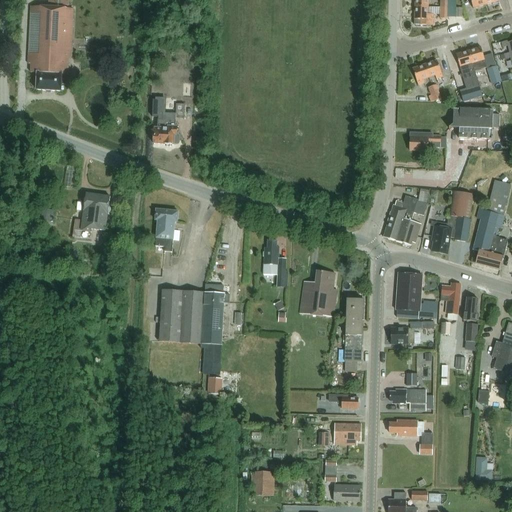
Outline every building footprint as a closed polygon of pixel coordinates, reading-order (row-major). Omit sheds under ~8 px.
[(49,0),(49,8),(68,9),(68,0),(49,0)] [(470,0),(473,9),(486,5),(484,0),(470,0)] [(70,59),(73,9),(68,9),(49,8),(32,7),(29,65),(31,65),(31,73),(37,73),(36,90),(60,92),(61,85),(66,85),(67,59),(70,59)] [(428,15),(428,7),(414,7),(414,20),(414,25),(433,26),(433,15),(428,15)] [(448,19),(449,8),(440,8),(440,19),(448,19)] [(507,42),(502,43),(503,48),(508,47),(510,54),(510,55),(511,54),(511,42),(508,43),(507,42)] [(480,90),(484,89),(480,75),(476,76),(475,72),(487,69),(481,48),(468,51),(480,90)] [(480,90),(468,51),(456,55),(466,90),(460,92),(463,103),(482,97),(480,90)] [(437,61),(425,65),(429,79),(437,76),(438,80),(443,78),(437,61)] [(425,65),(412,70),(418,87),(423,85),(422,81),(429,79),(425,65)] [(497,66),(487,69),(491,84),(501,81),(497,66)] [(437,91),(440,91),(438,86),(432,88),(436,101),(440,100),(437,91)] [(430,103),(436,101),(432,88),(428,89),(431,98),(429,99),(430,103)] [(184,119),(185,104),(176,104),(176,114),(163,113),(163,120),(158,120),(158,128),(155,128),(154,135),(154,142),(154,144),(164,145),(165,145),(167,147),(171,148),(172,145),(174,145),(178,145),(179,143),(180,136),(178,135),(177,135),(177,127),(175,127),(176,118),(184,119)] [(499,129),(499,116),(493,115),(493,110),(454,109),(453,125),(449,129),(459,129),(459,139),(489,140),(489,130),(492,131),(492,129),(499,129)] [(432,135),(410,135),(409,152),(428,153),(428,149),(440,150),(440,138),(432,137),(432,135)] [(74,167),(68,166),(64,187),(71,188),(74,167)] [(504,175),(500,178),(504,183),(508,180),(504,175)] [(502,216),(510,185),(495,181),(488,208),(480,206),(477,220),(481,221),(474,250),(475,251),(472,264),(500,271),(508,241),(500,239),(500,238),(496,237),(498,228),(502,229),(505,217),(502,216)] [(467,243),(475,195),(452,192),(447,216),(449,216),(454,217),(452,230),(450,238),(455,239),(454,241),(467,243)] [(75,220),(74,230),(82,231),(90,233),(91,230),(92,230),(105,232),(107,215),(108,215),(109,214),(110,212),(110,210),(109,208),(110,197),(85,194),(83,210),(84,210),(83,221),(75,220)] [(418,202),(419,200),(408,197),(406,204),(398,201),(396,206),(395,206),(384,238),(404,244),(412,222),(414,213),(425,216),(428,204),(418,202)] [(179,212),(157,210),(156,221),(158,221),(156,238),(157,238),(156,246),(165,247),(165,252),(172,252),(175,223),(178,223),(179,212)] [(432,222),(431,227),(435,227),(452,230),(454,217),(449,216),(447,224),(447,225),(432,222)] [(412,222),(404,244),(411,247),(412,243),(415,244),(421,225),(412,222)] [(450,238),(452,230),(435,227),(432,242),(434,242),(432,253),(447,256),(450,238)] [(112,241),(105,240),(106,235),(101,235),(100,244),(112,245),(112,241)] [(264,275),(278,275),(278,287),(288,288),(288,287),(288,272),(286,272),(286,259),(279,259),(279,248),(277,248),(277,241),(273,241),(268,240),(268,251),(265,251),(264,265),(264,275)] [(335,274),(317,272),(316,283),(305,282),(301,314),(334,317),(337,290),(333,290),(335,274)] [(420,306),(422,275),(399,274),(396,311),(397,311),(397,318),(418,320),(418,318),(437,320),(438,308),(420,306)] [(457,322),(461,285),(452,284),(451,288),(449,287),(446,314),(448,315),(448,321),(457,322)] [(208,363),(221,364),(224,303),(229,304),(230,295),(223,295),(224,286),(206,285),(205,294),(203,293),(200,344),(209,345),(208,363)] [(156,318),(156,323),(160,323),(159,342),(200,344),(203,293),(162,291),(161,318),(156,318)] [(464,321),(478,322),(479,315),(476,314),(478,299),(467,298),(465,313),(464,313),(464,321)] [(347,299),(345,362),(362,362),(364,300),(347,299)] [(285,308),(281,302),(275,305),(279,312),(285,308)] [(511,324),(508,323),(502,344),(496,342),(492,357),(497,359),(494,369),(510,374),(511,366),(511,324)] [(441,335),(450,336),(450,324),(442,324),(441,335)] [(476,343),(478,325),(467,324),(466,342),(476,343)] [(409,329),(391,328),(391,345),(408,345),(414,345),(414,329),(409,329)] [(465,370),(465,358),(457,358),(456,370),(465,370)] [(417,374),(407,374),(407,386),(417,386),(417,374)] [(209,378),(209,394),(222,394),(222,378),(209,378)] [(410,404),(410,411),(426,412),(426,391),(396,390),(396,393),(390,393),(390,402),(395,402),(395,404),(410,404)] [(490,392),(479,391),(478,403),(488,404),(490,392)] [(328,401),(342,401),(342,410),(358,410),(359,398),(351,398),(351,396),(343,395),(343,394),(328,393),(328,401)] [(423,433),(423,423),(418,422),(397,421),(397,424),(390,424),(390,433),(400,434),(399,436),(422,437),(422,446),(420,446),(420,455),(433,456),(434,434),(423,433)] [(357,442),(361,442),(361,425),(335,424),(334,445),(357,446),(357,442)] [(319,433),(319,441),(324,441),(324,447),(330,447),(329,433),(319,433)] [(477,458),(476,480),(492,481),(492,472),(486,471),(487,459),(477,458)] [(337,475),(337,466),(326,466),(326,475),(337,475)] [(252,475),(251,496),(275,496),(275,477),(272,476),(272,473),(255,472),(255,475),(252,475)] [(334,501),(360,502),(361,486),(335,486),(334,501)] [(412,501),(428,501),(428,493),(412,492),(412,501)] [(406,493),(394,493),(394,500),(389,500),(388,511),(416,511),(416,508),(406,508),(406,493)]
